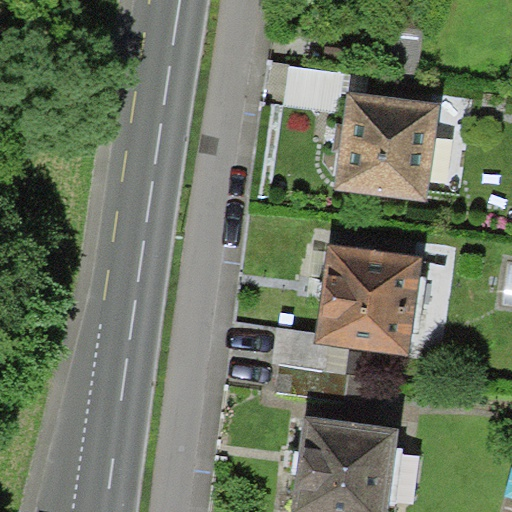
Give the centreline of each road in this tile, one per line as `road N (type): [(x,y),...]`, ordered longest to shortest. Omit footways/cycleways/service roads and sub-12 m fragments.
road 1 (primary): [(104,511),(180,0)]
road 2 (residential): [(170,511),(241,0)]
